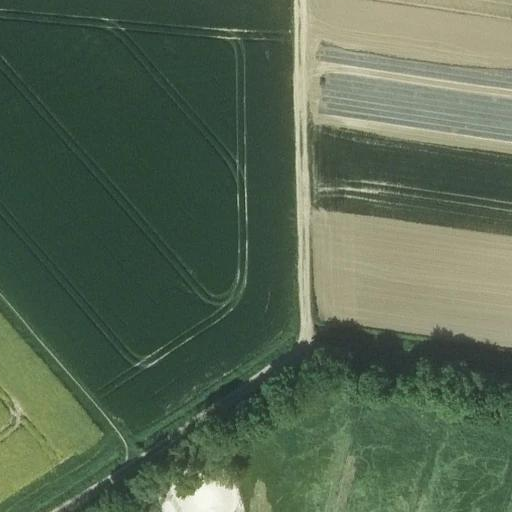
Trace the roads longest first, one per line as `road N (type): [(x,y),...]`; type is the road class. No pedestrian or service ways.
road 1 (track): [(296,0),(307,349)]
road 2 (track): [(307,349),(65,511)]
road 3 (track): [(137,463),(0,304)]
